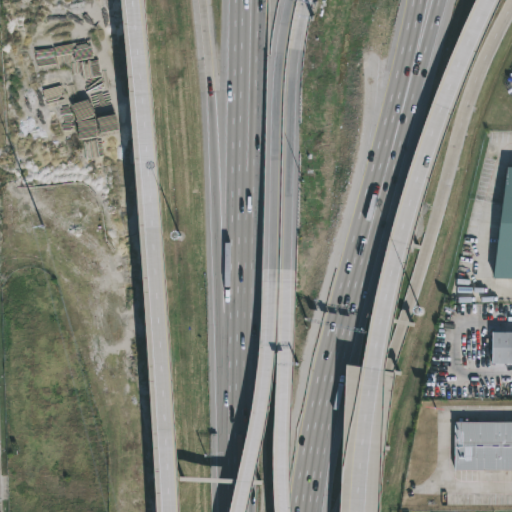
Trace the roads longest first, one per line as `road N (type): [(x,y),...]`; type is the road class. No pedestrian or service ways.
road 1 (motorway): [(338,511),(463,120),(511,2)]
road 2 (motorway): [(359,511),(393,273),(434,132),(488,0)]
road 3 (motorway): [(136,0),(169,511)]
road 4 (motorway): [(285,0),(272,282)]
road 5 (motorway): [(305,511),(362,242)]
road 6 (motorway): [(198,0),(216,268)]
road 7 (motorway): [(287,283),(294,50)]
road 8 (motorway): [(272,282),(264,403),(243,511)]
road 9 (motorway): [(287,511),(287,283)]
road 10 (motorway): [(243,172),(242,362)]
road 11 (motorway): [(362,242),(418,74)]
road 12 (motorway): [(362,242),(400,70)]
road 13 (motorway): [(242,362),(239,511)]
road 14 (motorway): [(257,49),(243,172)]
road 15 (motorway): [(238,49),(243,172)]
